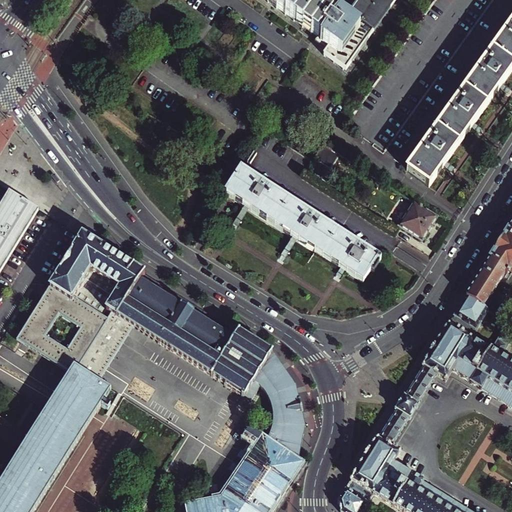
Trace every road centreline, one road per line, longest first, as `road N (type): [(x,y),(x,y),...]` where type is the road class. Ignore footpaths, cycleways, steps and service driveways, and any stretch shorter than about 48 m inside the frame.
road 1 (residential): [(511,179),(417,321),(326,377)]
road 2 (secondary): [(0,81),(104,214),(176,266)]
road 3 (secondary): [(176,266),(114,199),(34,85)]
road 4 (secondary): [(176,266),(299,343),(326,377)]
road 5 (secondary): [(326,377),(333,422),(313,501)]
